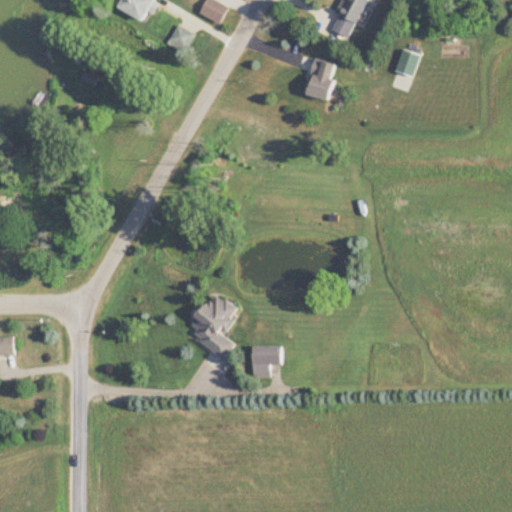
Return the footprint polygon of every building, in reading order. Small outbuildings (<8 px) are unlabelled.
[(123,0),(120,6),(146,21),(158,0),(123,0)] [(228,6),(215,0),(210,0),(205,13),(221,21),(228,6)] [(345,0),(333,29),(352,38),(368,0),(345,0)] [(195,34),(180,25),(170,43),(184,52),(195,34)] [(311,97),(334,99),(337,61),(315,59),(311,97)] [(0,195),(0,212),(16,205),(10,191),(0,195)] [(242,308),(217,291),(189,331),(226,357),(236,342),(224,334),(242,308)] [(0,336),(0,356),(17,356),(16,336),(0,336)] [(255,346),(255,376),(272,376),(272,364),(283,364),(283,346),(255,346)]
